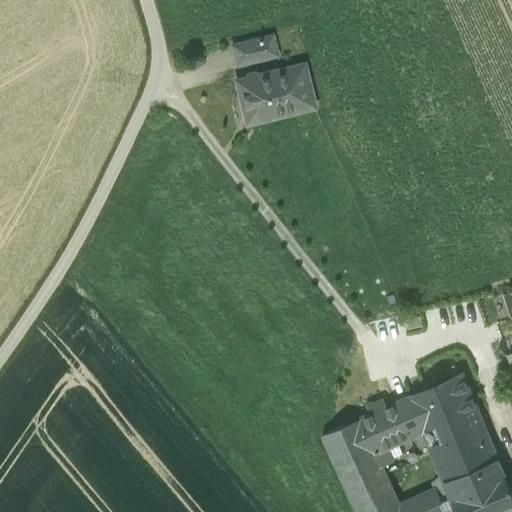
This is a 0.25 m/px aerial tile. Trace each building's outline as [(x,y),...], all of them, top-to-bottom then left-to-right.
[(236,63),(237,65),(275,56),(271,38),(232,47),(233,49),(234,48),(238,62),(236,63)] [(244,81),(237,82),(246,123),(312,107),(302,66),(259,77),(253,74),(247,76),(244,81)] [(445,480),(447,484),(497,460),(462,375),(412,397),(410,397),(425,431),(427,437),(428,437),(445,480)] [(396,404),(410,437),(425,431),(410,397),(396,404)] [(410,437),(396,404),(385,408),(383,401),(370,408),(372,414),(361,419),(383,467),(393,462),(387,448),(410,437)] [(403,511),(398,501),(383,467),(361,419),(322,436),(356,511),(403,511)] [(457,511),(488,511),(511,501),(511,493),(497,460),(447,484),(455,506),(457,511)] [(398,501),(403,511),(440,511),(445,510),(455,506),(447,484),(445,480),(398,501)]
